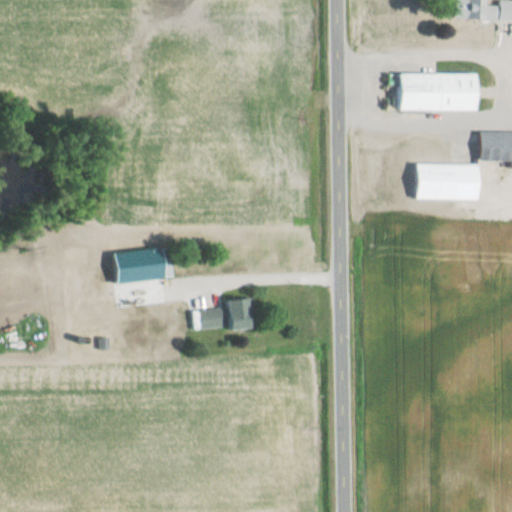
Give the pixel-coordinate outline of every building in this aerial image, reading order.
[(511,0),(452,0),(451,19),(511,21),(511,0)] [(475,110),(475,73),(391,73),(391,110),(475,110)] [(473,161),(511,160),(511,130),(472,131),(473,161)] [(474,199),(474,163),(408,163),(408,199),(474,199)] [(168,277),(168,255),(146,255),(146,277),(168,277)] [(248,327),(247,297),(215,299),(215,309),(193,309),(194,330),(248,327)]
